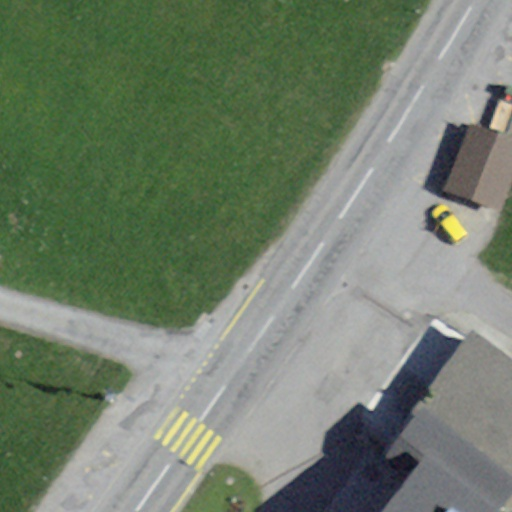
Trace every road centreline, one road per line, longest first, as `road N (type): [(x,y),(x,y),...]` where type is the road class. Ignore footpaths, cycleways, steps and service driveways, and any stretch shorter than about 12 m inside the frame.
road 1 (secondary): [(476,0),(349,211)]
road 2 (residential): [(233,370),(0,296)]
road 3 (secondary): [(349,211),(233,370)]
road 4 (residential): [(349,211),(511,312)]
road 5 (secondary): [(233,370),(137,511)]
